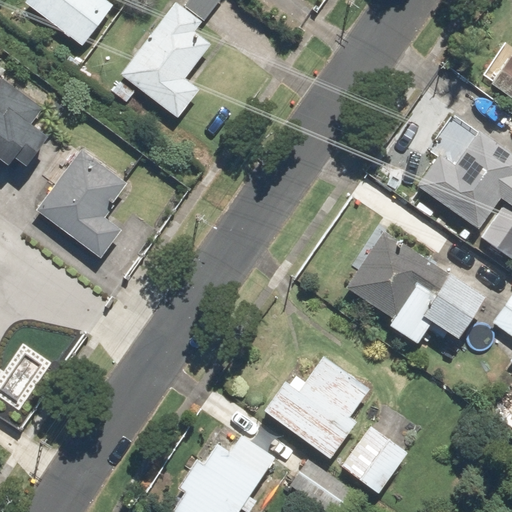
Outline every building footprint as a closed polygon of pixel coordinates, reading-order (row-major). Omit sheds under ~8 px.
[(108,0),(21,0),(80,45),(112,3),(108,0)] [(181,0),(208,17),(219,0),(181,0)] [(145,44),(121,73),(124,75),(123,77),(145,91),(172,114),(196,85),(186,77),(211,44),(195,32),(201,23),(172,4),(145,44)] [(511,59),(493,87),(511,99),(511,59)] [(0,151),(1,150),(9,156),(14,149),(27,158),(50,128),(41,120),(55,102),(4,62),(0,67),(0,151)] [(478,225),(491,205),(506,215),(511,206),(511,155),(475,132),(456,161),(437,150),(415,187),(478,225)] [(144,195),(79,151),(38,212),(102,256),(144,195)] [(511,215),(493,246),(511,257),(511,215)] [(443,353),(481,294),(388,234),(349,292),(443,353)] [(17,240),(0,263),(0,278),(42,309),(66,275),(17,240)] [(511,293),(493,322),(511,334),(511,293)] [(297,341),(259,413),(333,452),(371,379),(297,341)] [(170,509),(174,511),(228,511),(262,449),(215,424),(170,509)] [(347,477),(374,491),(397,447),(371,434),(347,477)] [(289,474),(284,481),(327,511),(350,511),(361,497),(283,442),(274,456),(270,461),(272,462),(289,474)]
